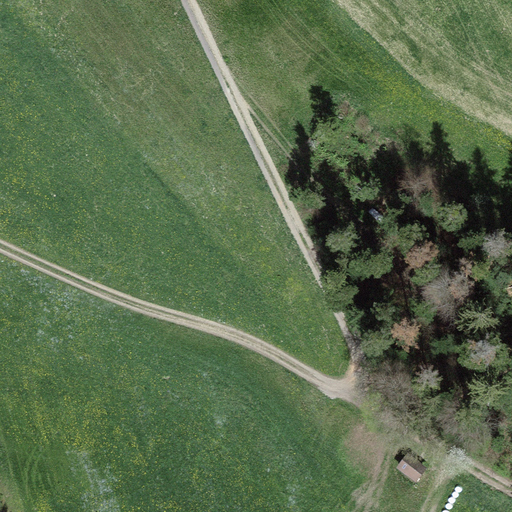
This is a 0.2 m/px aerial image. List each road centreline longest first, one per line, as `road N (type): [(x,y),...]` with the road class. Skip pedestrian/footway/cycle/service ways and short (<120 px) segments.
road 1 (track): [(356,390),(347,352),(182,0)]
road 2 (track): [(0,246),(133,307),(255,345),(356,390)]
road 3 (track): [(356,390),(511,488)]
